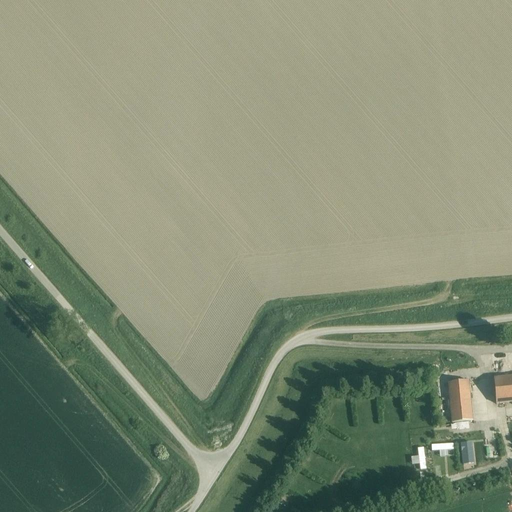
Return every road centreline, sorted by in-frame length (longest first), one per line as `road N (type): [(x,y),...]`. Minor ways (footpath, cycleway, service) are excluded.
road 1 (unclassified): [(213,475),(244,432),(276,357),(298,338),(511,319)]
road 2 (unclassified): [(213,475),(0,231)]
